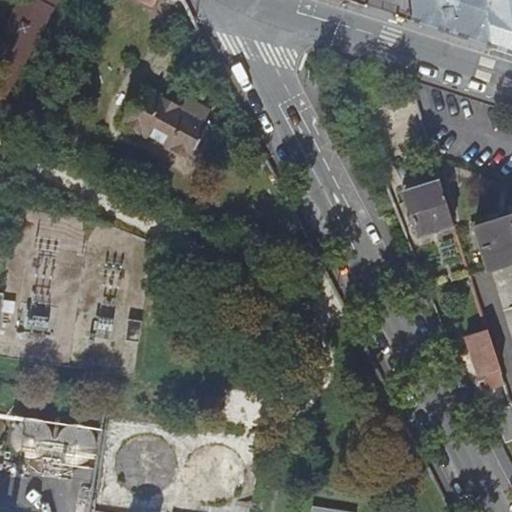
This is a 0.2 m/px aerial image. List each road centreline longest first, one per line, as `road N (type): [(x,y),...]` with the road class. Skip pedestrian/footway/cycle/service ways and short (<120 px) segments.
road 1 (residential): [(223,0),(257,51),(493,511)]
road 2 (tertiary): [(250,0),(511,76)]
